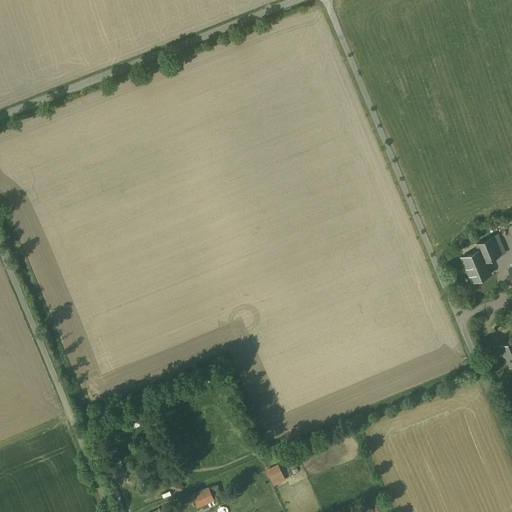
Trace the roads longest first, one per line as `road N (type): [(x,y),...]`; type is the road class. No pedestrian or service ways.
road 1 (unclassified): [(324,0),(511,449)]
road 2 (residential): [(0,117),(295,0)]
road 3 (unclassified): [(110,511),(0,247)]
